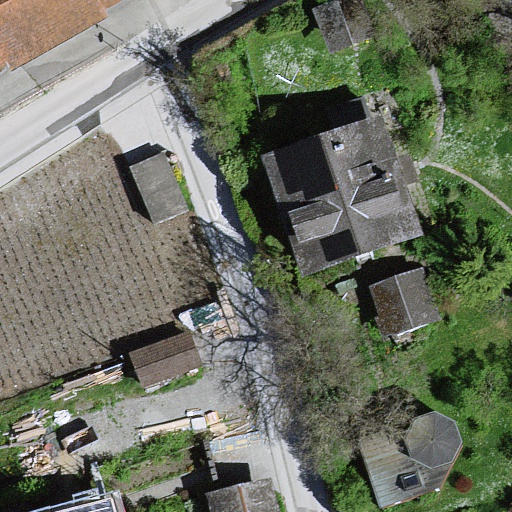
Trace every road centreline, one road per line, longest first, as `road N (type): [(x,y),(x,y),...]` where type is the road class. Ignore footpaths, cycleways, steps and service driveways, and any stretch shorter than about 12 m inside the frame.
road 1 (residential): [(156,52),(295,511)]
road 2 (unknown): [(511,121),(482,148),(478,253),(467,275),(444,294),(251,367)]
road 3 (residential): [(0,151),(156,52)]
